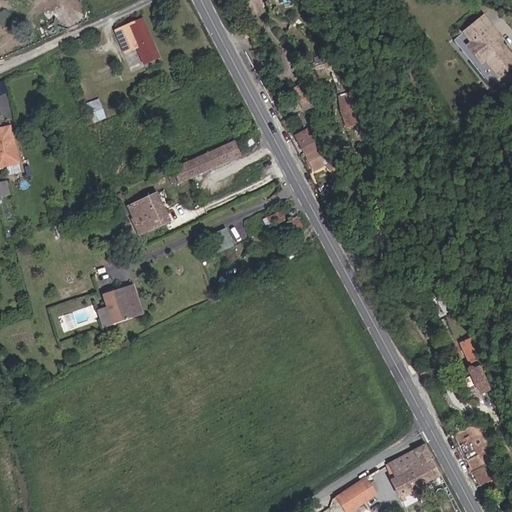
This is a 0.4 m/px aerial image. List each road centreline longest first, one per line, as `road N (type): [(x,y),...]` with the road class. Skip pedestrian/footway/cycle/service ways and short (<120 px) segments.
road 1 (primary): [(202,0),(429,428)]
road 2 (unclassified): [(299,511),(429,428)]
